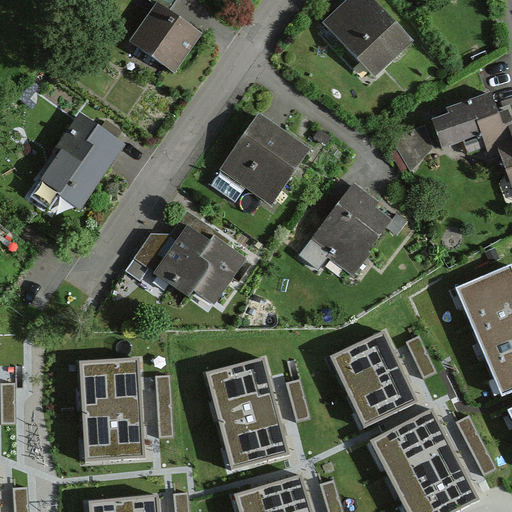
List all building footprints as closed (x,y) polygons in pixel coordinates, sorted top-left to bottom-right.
[(366,0),(354,0),(327,25),(373,74),(407,44),(366,0)] [(208,35),(162,4),(135,44),(180,75),(208,35)] [(511,120),(511,119),(500,124),(492,102),(433,122),(443,151),(482,138),(490,161),(498,158),(494,147),(511,141),(511,120)] [(277,204),(317,149),(266,111),(225,166),(277,204)] [(128,146),(82,115),(39,180),(85,210),(128,146)] [(399,147),(414,170),(430,150),(423,130),(403,138),(399,147)] [(511,141),(494,147),(498,158),(510,192),(511,190),(511,141)] [(316,241),(338,258),(336,260),(356,275),(399,220),(381,206),(385,202),(361,183),(316,241)] [(235,241),(190,214),(176,235),(154,234),(126,277),(156,298),(164,296),(172,284),(194,298),(198,292),(218,306),(252,258),(232,245),(235,241)] [(511,264),(456,288),(503,397),(511,393),(511,264)] [(386,330),(331,356),(365,428),(420,403),(404,368),(386,330)] [(266,357),(205,372),(230,471),(291,455),(279,408),(266,357)] [(142,358),(79,361),(85,462),(148,459),(145,412),(142,358)] [(302,375),(289,379),(299,417),(313,414),(302,375)] [(433,408),(370,440),(407,511),(455,511),(479,500),(457,455),(433,408)] [(313,511),(302,474),(235,494),(239,511),(313,511)] [(160,511),(159,494),(88,501),(89,511),(160,511)]
